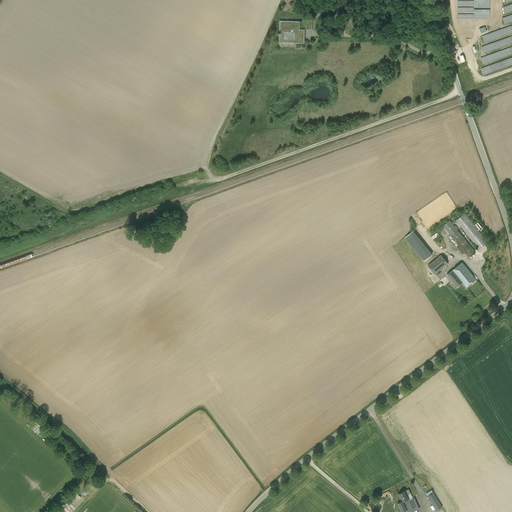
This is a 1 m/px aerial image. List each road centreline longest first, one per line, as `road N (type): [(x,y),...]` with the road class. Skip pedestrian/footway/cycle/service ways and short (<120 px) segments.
road 1 (unclassified): [(248,511),(511,302)]
road 2 (unclassified): [(511,243),(433,0)]
road 3 (track): [(147,511),(0,369)]
